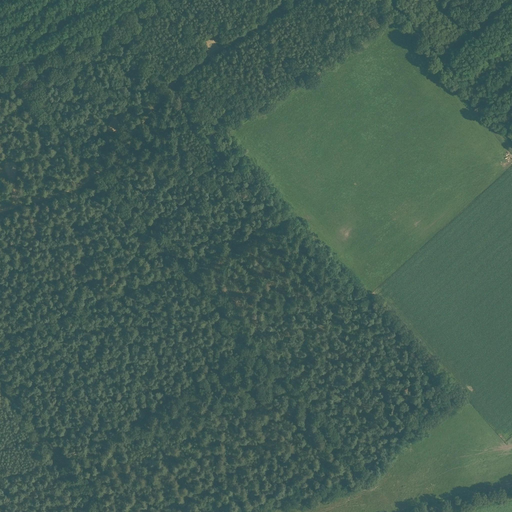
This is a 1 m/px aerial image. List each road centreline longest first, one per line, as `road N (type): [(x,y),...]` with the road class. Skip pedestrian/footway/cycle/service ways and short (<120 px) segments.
road 1 (track): [(13,73),(362,478)]
road 2 (track): [(419,356),(0,482)]
road 3 (track): [(0,216),(103,178),(169,84),(300,0)]
road 4 (track): [(295,219),(187,273),(0,340)]
road 5 (track): [(511,147),(377,0)]
road 6 (track): [(0,77),(117,35),(166,0)]
road 7 (track): [(0,388),(100,511)]
road 8 (track): [(117,35),(151,75),(223,131)]
